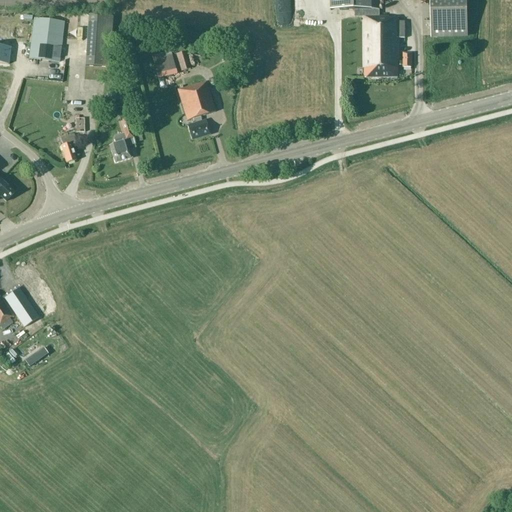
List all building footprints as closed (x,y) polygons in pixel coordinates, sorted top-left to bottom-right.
[(348,0),(349,10),(355,10),(355,17),(364,17),(364,78),(397,78),(397,66),(403,66),(403,68),(411,68),(412,53),(403,53),(403,62),(399,62),(399,39),(404,39),(404,32),(404,22),(398,22),(398,18),(389,18),(389,17),(379,17),(378,0),(348,0)] [(467,36),(466,0),(430,0),(430,37),(467,36)] [(112,18),(88,16),(85,66),(109,68),(112,18)] [(65,48),(61,48),(64,22),(34,18),(29,59),(59,62),(60,52),(64,53),(65,48)] [(272,19),(273,29),(296,28),(295,19),(272,19)] [(300,26),(302,35),(312,34),(311,25),(300,26)] [(11,51),(0,49),(0,67),(8,68),(11,51)] [(180,71),(189,69),(185,52),(175,54),(180,71)] [(151,57),(155,72),(173,68),(170,53),(151,57)] [(59,70),(40,70),(40,81),(59,82),(59,70)] [(67,83),(27,80),(26,92),(66,96),(67,83)] [(206,82),(177,90),(187,121),(192,119),(194,124),(187,126),(191,141),(210,135),(205,120),(201,122),(199,117),(215,112),(206,82)] [(104,103),(105,104),(103,111),(110,113),(112,105),(114,106),(116,94),(106,92),(104,103)] [(56,124),(57,113),(45,113),(45,123),(56,124)] [(120,117),(115,118),(116,122),(120,121),(124,134),(116,137),(114,140),(115,144),(109,146),(114,164),(131,159),(128,147),(135,145),(127,119),(126,119),(125,113),(119,115),(120,117)] [(84,119),(75,119),(75,133),(85,133),(84,119)] [(73,134),(60,138),(62,145),(61,146),(66,164),(75,161),(71,146),(76,144),(73,134)] [(0,194),(0,195),(4,199),(12,192),(0,180),(0,194)] [(0,326),(2,330),(18,320),(14,315),(18,312),(24,321),(32,316),(20,299),(5,309),(0,300),(0,326)] [(20,352),(23,357),(36,349),(33,344),(20,352)] [(4,356),(9,363),(17,356),(12,350),(4,356)]
